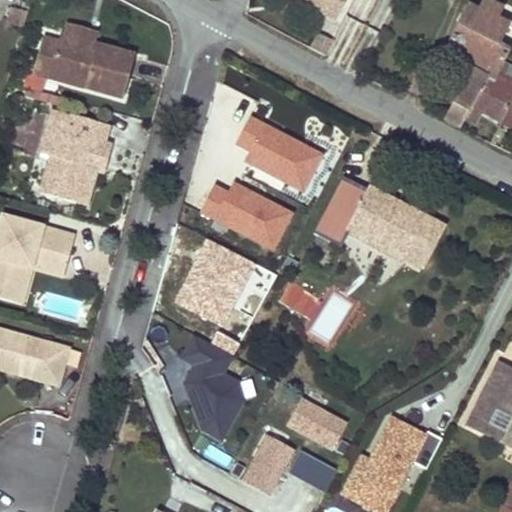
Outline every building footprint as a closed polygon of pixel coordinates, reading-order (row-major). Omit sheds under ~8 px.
[(308,0),(297,0),(319,11),(322,7),(308,0)] [(319,11),(335,20),(345,0),(308,0),(322,7),(319,11)] [(499,0),(498,0),(482,0),(478,10),(468,4),(446,48),(476,63),(444,120),(460,128),(466,117),(488,77),(494,80),(503,65),(510,49),(500,44),(510,25),(498,19),(503,8),(496,5),(499,0)] [(28,12),(11,7),(6,22),(23,27),(28,12)] [(94,36),(62,26),(57,43),(88,53),(91,46),(94,36)] [(324,56),(332,41),(318,35),(310,49),(324,56)] [(132,60),(91,46),(88,53),(57,43),(46,77),(119,100),(132,60)] [(343,66),(361,76),(369,60),(350,51),(343,66)] [(488,77),(466,117),(476,122),(481,111),(502,122),(511,103),(511,69),(503,65),(494,80),(488,77)] [(511,103),(502,122),(511,127),(511,103)] [(108,127),(52,112),(47,132),(59,135),(52,159),(42,194),(86,206),(96,170),(90,168),(96,147),(102,148),(108,127)] [(247,155),(242,164),(302,197),(324,158),(249,117),(232,147),(247,155)] [(52,159),(59,135),(47,132),(40,155),(52,159)] [(104,172),(110,151),(102,148),(96,147),(90,168),(96,170),(104,172)] [(369,192),(345,179),(316,236),(341,249),(350,230),(403,258),(424,217),(405,207),(402,213),(386,205),(389,200),(370,189),(369,192)] [(213,186),(197,214),(272,255),(293,215),(233,183),(227,194),(213,186)] [(405,207),(389,200),(386,205),(402,213),(405,207)] [(1,216),(0,220),(0,298),(12,302),(21,268),(31,271),(34,261),(65,270),(74,237),(1,216)] [(65,270),(34,261),(31,271),(63,280),(65,270)] [(12,302),(22,304),(31,271),(21,268),(12,302)] [(279,300),(309,317),(320,299),(290,281),(279,300)] [(332,291),(309,331),(330,343),(352,302),(332,291)] [(70,348),(0,330),(0,368),(1,371),(60,386),(65,366),(76,368),(80,354),(69,351),(70,348)] [(191,335),(158,401),(225,434),(249,387),(224,375),(234,356),(191,335)] [(511,372),(498,365),(474,412),(494,422),(499,411),(511,417),(511,419),(505,433),(511,436),(511,372)] [(294,426),(328,445),(341,422),(308,404),(294,426)] [(494,422),(474,412),(467,425),(511,447),(511,436),(505,433),(511,419),(511,417),(499,411),(494,422)] [(264,435),(240,483),(270,498),(295,451),(264,435)] [(209,445),(203,455),(225,468),(231,458),(209,445)] [(300,450),(287,474),(325,495),(338,471),(300,450)] [(380,511),(386,511),(396,494),(357,473),(346,494),(380,511)] [(511,511),(511,482),(500,505),(511,511)] [(380,511),(346,494),(340,506),(352,511),(380,511)]
